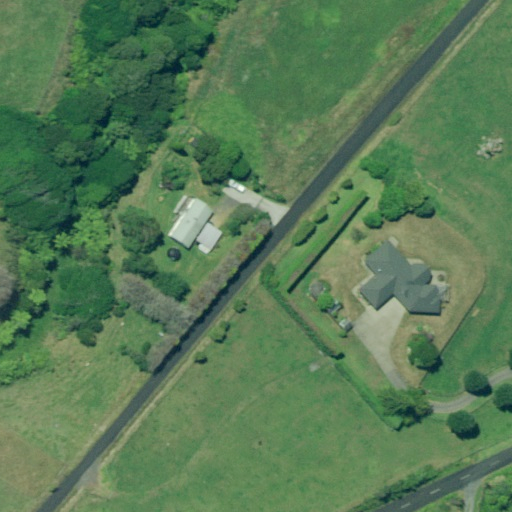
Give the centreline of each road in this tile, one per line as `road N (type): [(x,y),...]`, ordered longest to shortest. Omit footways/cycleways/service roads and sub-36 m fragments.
road 1 (unclassified): [(478,0),(48,511)]
road 2 (unclassified): [(399,511),(511,459)]
